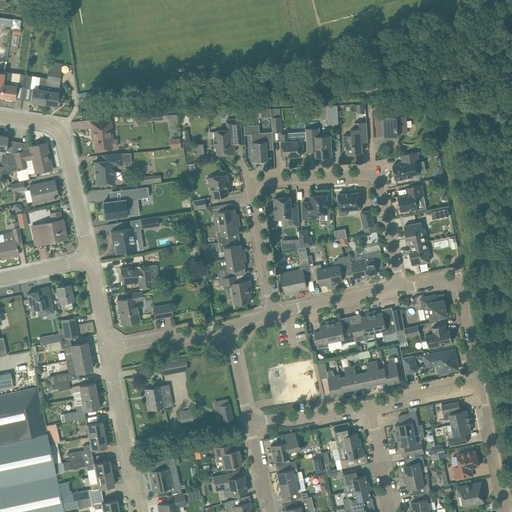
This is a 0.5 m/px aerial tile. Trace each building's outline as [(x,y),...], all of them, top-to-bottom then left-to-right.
[(61,73),(48,71),(43,103),(56,105),(58,92),(61,73)] [(13,74),(5,72),(1,97),(14,99),(16,86),(24,87),(26,75),(13,73),(13,74)] [(32,76),(26,75),(24,87),(31,88),(32,76)] [(39,77),(32,76),(31,88),(32,88),(31,101),(43,103),(47,79),(39,77)] [(364,104),(356,105),(357,111),(357,113),(365,113),(364,104)] [(271,109),(261,110),(262,118),(272,117),(271,109)] [(375,113),(375,116),(376,126),(384,125),(385,137),(398,136),(398,133),(407,132),(406,116),(397,116),(384,116),(384,112),(375,113)] [(281,117),(272,117),(272,132),(272,134),(281,134),(281,133),(282,133),(281,117)] [(234,145),(242,144),(240,118),(227,120),(227,130),(214,131),(215,147),(217,147),(218,154),(235,153),(234,145)] [(112,128),(111,120),(90,122),(91,136),(93,136),(95,150),(111,148),(111,147),(116,147),(117,146),(117,140),(115,139),(111,139),(110,128),(112,128)] [(368,142),(367,132),(367,122),(355,122),(355,128),(351,129),(352,135),(344,135),(344,147),(346,147),(346,155),(356,155),(356,153),(363,153),(362,142),(368,142)] [(319,128),(306,129),(307,141),(313,141),(313,142),(315,144),(316,157),(332,156),(330,135),(319,136),(319,128)] [(189,130),(182,130),(184,146),(190,146),(190,137),(189,137),(189,130)] [(272,134),(272,132),(260,132),(260,141),(252,142),(253,161),(268,160),(267,146),(273,146),(272,134)] [(281,134),(282,159),(287,159),(287,157),(302,156),(301,150),(303,150),(302,140),(289,141),(289,133),(282,133),(281,133),(281,134)] [(181,148),(180,138),(170,139),(171,149),(181,148)] [(11,154),(8,172),(19,170),(18,168),(26,166),(24,159),(32,158),(35,172),(50,168),(47,154),(48,154),(46,143),(30,146),(31,150),(23,152),(23,151),(15,153),(11,154)] [(418,151),(411,153),(401,155),(403,162),(399,162),(399,164),(393,165),(396,180),(407,178),(407,176),(420,174),(417,159),(419,159),(418,151)] [(11,154),(4,153),(2,166),(0,165),(0,170),(8,172),(11,154)] [(132,165),(130,153),(107,155),(107,161),(94,162),(96,184),(114,183),(113,166),(132,165)] [(227,174),(217,176),(209,177),(213,198),(229,195),(227,184),(229,183),(227,174)] [(154,183),(154,175),(140,177),(141,185),(154,183)] [(439,189),(445,188),(443,178),(437,180),(439,189)] [(54,180),(44,183),(30,186),(33,202),(57,197),(57,195),(59,193),(58,189),(56,189),(54,180)] [(10,185),(12,192),(25,189),(23,182),(10,185)] [(419,210),(426,209),(424,196),(422,184),(408,187),(409,194),(398,197),(401,211),(410,210),(410,211),(418,210),(419,210)] [(126,199),(105,201),(106,208),(104,208),(105,216),(107,216),(107,218),(129,215),(128,206),(135,205),(134,199),(151,197),(150,187),(125,189),(126,199)] [(338,194),(339,204),(340,215),(347,215),(347,209),(361,208),(359,192),(338,194)] [(328,213),(328,205),(327,195),(311,196),(311,202),(302,202),(303,219),(321,218),(321,213),(328,213)] [(290,197),(274,198),(275,216),(284,215),(287,218),(287,220),(288,226),(299,225),(298,212),(291,213),(291,204),(290,197)] [(205,198),(193,200),(194,210),(207,207),(205,198)] [(214,225),(239,220),(238,214),(236,215),(235,209),(230,209),(229,204),(213,206),(215,217),(213,217),(214,225)] [(448,209),(438,210),(440,218),(449,216),(448,209)] [(371,210),(361,212),(365,234),(375,232),(371,210)] [(60,211),(50,213),(52,221),(31,226),(34,240),(42,238),(47,236),(48,242),(66,238),(64,228),(65,228),(63,219),(61,219),(60,211)] [(330,212),(328,213),(321,213),(321,218),(321,223),(331,222),(330,212)] [(157,216),(140,219),(142,228),(159,225),(157,216)] [(217,232),(219,242),(232,240),(231,234),(239,232),(238,226),(240,226),(239,220),(214,225),(216,232),(217,232)] [(18,221),(16,222),(12,223),(13,228),(12,228),(13,232),(3,234),(5,242),(0,243),(0,258),(6,258),(5,255),(7,254),(7,255),(18,253),(17,248),(23,246),(18,221)] [(409,239),(410,245),(427,241),(424,228),(423,229),(421,222),(404,226),(407,239),(409,239)] [(134,235),(133,228),(111,232),(112,239),(114,239),(116,253),(137,250),(136,244),(143,243),(141,234),(134,235)] [(300,247),(300,248),(313,245),(311,237),(308,238),(307,230),(299,231),(299,239),(300,247)] [(233,243),(240,241),(238,234),(231,236),(233,243)] [(348,238),(341,239),(342,246),(349,245),(348,238)] [(293,240),(282,240),(282,251),(294,249),(300,247),(299,239),(293,240)] [(450,248),(448,239),(432,242),(434,250),(440,249),(440,250),(450,248)] [(225,251),(227,259),(245,256),(244,250),(242,250),(241,244),(233,246),(232,240),(219,242),(214,243),(216,251),(221,250),(221,252),(225,251)] [(430,254),(427,241),(410,245),(411,251),(410,252),(412,265),(430,261),(428,255),(430,254)] [(362,254),(367,278),(372,276),(372,274),(378,273),(377,269),(383,268),(380,250),(362,254)] [(367,278),(362,254),(360,253),(356,254),(354,256),(355,257),(351,258),(351,255),(344,256),(348,275),(354,273),(355,278),(360,277),(361,279),(367,278)] [(220,278),(236,276),(238,275),(237,269),(245,268),(244,262),(246,261),(245,256),(227,259),(228,266),(224,267),(224,270),(218,270),(220,278)] [(342,276),(348,275),(344,256),(338,258),(338,260),(334,261),(335,266),(328,267),(332,285),(338,284),(337,282),(343,280),(342,276)] [(281,273),(285,294),(293,293),(293,291),(307,288),(306,281),(313,280),(310,266),(310,264),(309,263),(299,265),(300,269),(281,273)] [(326,286),(332,285),(328,267),(322,269),(321,264),(310,266),(313,280),(319,279),(320,285),(326,284),(326,286)] [(148,265),(130,267),(120,268),(121,284),(138,282),(139,289),(150,287),(148,265)] [(204,265),(189,267),(191,280),(206,278),(204,265)] [(236,276),(220,278),(220,279),(218,279),(219,286),(232,284),(235,304),(251,301),(249,288),(251,287),(250,280),(237,282),(236,276)] [(57,287),(59,297),(60,303),(63,302),(65,310),(73,308),(71,300),(73,300),(70,284),(57,287)] [(54,312),(50,296),(39,298),(38,291),(27,293),(30,310),(37,309),(38,316),(54,312)] [(141,291),(141,292),(131,293),(132,297),(117,300),(122,324),(139,321),(135,300),(143,299),(141,291)] [(421,298),(423,308),(425,320),(447,315),(443,300),(437,301),(436,295),(421,298)] [(172,315),(170,305),(170,304),(153,307),(155,318),(172,315)] [(397,330),(405,328),(401,309),(393,310),(397,330)] [(376,311),(371,312),(376,332),(382,331),(383,335),(394,333),(390,314),(383,315),(383,312),(377,313),(376,311)] [(362,322),(352,325),(356,341),(377,336),(376,332),(371,312),(366,313),(367,315),(361,317),(362,322)] [(60,333),(62,341),(78,338),(74,318),(61,320),(63,328),(60,329),(60,333)] [(330,320),(334,341),(341,339),(342,344),(356,341),(352,325),(343,327),(341,321),(336,322),(335,319),(330,320)] [(328,342),(334,341),(330,320),(325,321),(326,324),(320,325),(321,331),(314,333),(318,349),(329,346),(328,342)] [(418,325),(405,328),(406,337),(420,334),(418,325)] [(452,341),(450,330),(447,331),(446,325),(432,328),(433,333),(427,335),(429,348),(450,344),(450,342),(452,341)] [(51,343),(59,342),(62,341),(60,333),(49,335),(51,343)] [(60,349),(59,342),(51,343),(46,344),(48,352),(60,349)] [(73,359),(89,356),(86,342),(71,345),(71,346),(63,347),(66,360),(73,359)] [(454,350),(444,352),(425,356),(426,362),(430,361),(431,365),(440,363),(442,372),(458,369),(454,350)] [(403,358),(406,374),(418,371),(414,355),(403,358)] [(92,369),(89,356),(73,359),(75,366),(67,368),(68,374),(76,372),(76,373),(92,369)] [(384,365),(385,368),(385,367),(388,384),(400,381),(396,362),(396,363),(395,357),(388,358),(390,364),(384,365)] [(176,359),(160,363),(163,375),(179,372),(176,359)] [(377,361),(372,362),(376,384),(382,382),(383,385),(388,384),(385,367),(385,368),(379,369),(377,361)] [(343,393),(339,375),(334,376),(333,370),(327,371),(325,362),(317,364),(320,379),(328,377),(332,396),(343,393)] [(368,371),(362,372),(366,389),(371,387),(371,385),(376,384),(372,362),(367,363),(368,371)] [(355,365),(349,367),(354,388),(360,387),(361,390),(366,389),(362,372),(357,373),(355,365)] [(354,388),(349,367),(344,368),(346,376),(340,377),(340,374),(339,375),(343,393),(349,392),(348,390),(354,388)] [(0,387),(13,385),(11,372),(0,374),(0,387)] [(50,384),(68,381),(66,373),(48,377),(50,384)] [(69,389),(68,381),(50,384),(52,392),(69,389)] [(79,391),(81,398),(97,395),(95,382),(71,387),(72,393),(79,391)] [(168,384),(160,386),(144,389),(149,410),(172,406),(168,384)] [(0,511),(64,511),(62,503),(60,495),(58,484),(56,475),(54,463),(50,445),(46,426),(37,387),(0,395),(0,511)] [(81,398),(74,400),(76,412),(100,408),(97,395),(81,398)] [(228,398),(214,401),(217,423),(232,420),(228,398)] [(452,424),(472,420),(471,415),(468,416),(467,410),(461,411),(459,401),(442,405),(445,420),(450,419),(452,424)] [(190,420),(189,411),(177,413),(178,422),(190,420)] [(62,422),(75,420),(73,412),(60,414),(62,422)] [(395,437),(415,432),(414,426),(419,425),(416,412),(398,416),(400,424),(395,425),(396,431),(394,432),(395,437)] [(473,425),(472,420),(452,424),(443,426),(444,432),(447,432),(450,446),(468,443),(466,433),(471,432),(470,426),(473,425)] [(88,437),(105,434),(102,421),(78,426),(80,432),(87,430),(88,437)] [(54,424),(46,426),(50,445),(57,443),(58,443),(54,424)] [(337,449),(360,444),(359,438),(357,438),(356,433),(350,434),(348,426),(333,429),(337,449)] [(423,431),(415,432),(395,437),(396,442),(398,441),(400,447),(404,446),(406,455),(424,451),(421,438),(425,437),(423,431)] [(294,433),(281,435),(282,443),(271,445),(274,461),(288,458),(287,452),(297,450),(294,433)] [(106,434),(105,434),(88,437),(89,444),(82,445),(83,451),(107,447),(106,441),(108,440),(106,434)] [(182,435),(175,437),(178,453),(186,451),(182,435)] [(318,441),(310,443),(312,455),(321,453),(318,441)] [(57,443),(50,445),(54,463),(61,462),(57,443)] [(230,444),(221,446),(213,447),(216,457),(218,457),(219,461),(222,460),(224,468),(241,464),(241,463),(242,461),(241,456),(239,455),(238,449),(232,450),(230,444)] [(361,449),(360,444),(337,449),(341,468),(363,464),(361,456),(365,455),(363,449),(361,449)] [(82,458),(81,451),(68,453),(69,461),(82,458)] [(444,451),(437,452),(439,460),(443,459),(445,456),(444,451)] [(475,451),(466,453),(457,455),(459,466),(454,467),(457,480),(473,476),(471,468),(479,466),(475,451)] [(402,472),(404,478),(422,474),(421,467),(425,466),(423,455),(406,459),(407,465),(403,466),(405,472),(402,472)] [(82,458),(69,461),(62,462),(64,470),(84,466),(82,458)] [(160,469),(150,471),(155,491),(172,487),(179,486),(176,472),(173,458),(159,461),(160,469)] [(89,478),(112,473),(109,460),(86,465),(87,471),(89,478)] [(276,472),(279,483),(303,478),(301,471),(297,472),(295,460),(283,463),(285,470),(276,472)] [(352,490),(369,486),(368,480),(366,481),(365,475),(358,476),(357,469),(342,472),(345,485),(351,484),(352,490)] [(230,472),(220,474),(212,476),(216,490),(230,487),(232,495),(247,492),(243,476),(231,478),(230,472)] [(114,486),(112,473),(89,478),(90,484),(91,490),(114,486)] [(424,482),(422,474),(404,478),(405,484),(407,483),(408,489),(412,489),(413,495),(430,491),(428,481),(424,482)] [(290,493),(291,500),(303,497),(301,491),(305,490),(303,478),(279,483),(281,495),(290,493)] [(482,481),(472,484),(457,487),(459,494),(461,494),(464,506),(484,502),(481,489),(484,489),(482,481)] [(67,482),(58,484),(60,495),(62,503),(89,498),(88,490),(70,493),(67,482)] [(349,497),(351,510),(365,507),(363,499),(370,498),(369,492),(370,492),(369,486),(352,490),(353,496),(349,497)] [(433,502),(430,491),(413,495),(415,501),(411,502),(412,508),(410,508),(410,511),(421,511),(430,510),(428,503),(433,502)] [(183,493),(179,494),(170,496),(171,502),(158,505),(159,511),(178,511),(177,507),(185,505),(183,493)] [(284,511),(310,511),(307,509),(305,509),(304,504),(306,504),(306,502),(310,501),(309,497),(303,498),(303,497),(291,500),(293,507),(284,509),(284,511)] [(62,503),(64,511),(78,508),(91,506),(89,498),(62,503)] [(238,498),(228,501),(225,502),(227,511),(229,511),(234,511),(252,511),(249,501),(240,504),(238,498)] [(103,502),(93,503),(94,505),(94,509),(102,508),(102,511),(119,511),(117,499),(107,501),(103,502)]
